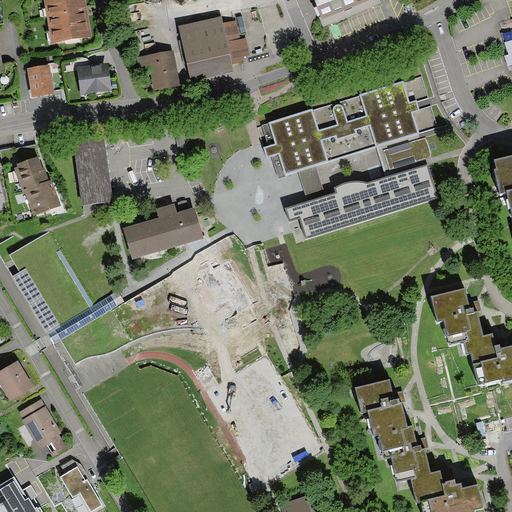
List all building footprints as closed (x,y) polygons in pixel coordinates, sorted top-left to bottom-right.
[(91,36),(84,0),(44,0),(51,42),(91,36)] [(366,0),(314,0),(322,18),(366,0)] [(222,15),(178,25),(190,81),(235,72),(233,66),(246,63),(245,59),(251,58),(247,38),(241,39),(237,21),(224,23),(222,15)] [(162,30),(139,34),(142,50),(165,47),(162,30)] [(511,30),(503,33),(509,52),(505,53),(511,71),(511,70),(511,30)] [(174,51),(138,58),(141,72),(150,71),(154,89),(180,84),(174,51)] [(107,64),(76,69),(80,98),(111,93),(107,64)] [(50,65),(28,69),(33,98),(55,94),(50,65)] [(403,85),(269,123),(275,144),(264,148),(267,156),(278,153),(284,174),(299,170),(316,165),(419,137),(413,114),(418,113),(416,104),(409,106),(403,85)] [(105,139),(74,142),(82,205),(113,201),(105,139)] [(511,155),(495,160),(497,169),(495,170),(501,194),(507,192),(511,212),(511,155)] [(39,156),(17,164),(18,167),(15,168),(24,194),(26,194),(33,216),(61,206),(52,179),(50,180),(45,166),(43,167),(39,156)] [(299,170),(308,201),(325,196),(316,165),(299,170)] [(334,187),(336,193),(325,196),(308,201),(286,208),(290,221),(299,218),(305,239),(438,199),(429,167),(394,177),(382,181),(368,183),(356,181),(348,183),(337,186),(334,187)] [(175,204),(155,210),(158,219),(124,229),(132,258),(186,243),(202,239),(194,208),(177,213),(175,204)] [(15,238),(0,246),(0,258),(50,341),(53,346),(124,304),(117,293),(92,308),(48,234),(30,245),(15,238)] [(279,249),(263,254),(274,296),(288,292),(284,278),(278,280),(276,271),(284,269),(279,249)] [(465,288),(432,296),(438,322),(444,321),(451,345),(464,341),(467,355),(471,354),(474,366),(479,385),(500,380),(501,382),(511,379),(511,346),(508,347),(502,348),(501,344),(496,345),(493,334),(484,336),(477,309),(476,304),(470,306),(465,288)] [(18,361),(0,371),(0,384),(10,401),(34,386),(18,361)] [(390,379),(356,388),(362,413),(368,412),(374,435),(378,434),(385,459),(392,457),(397,481),(411,478),(417,502),(422,502),(424,511),(474,511),(475,510),(484,508),(478,485),(463,489),(461,483),(456,484),(455,479),(450,480),(446,481),(447,482),(444,483),(441,471),(431,473),(426,449),(423,449),(421,444),(418,445),(413,425),(407,427),(406,423),(402,403),(400,403),(399,398),(394,400),(393,394),(390,379)] [(63,434),(42,399),(19,413),(24,420),(23,420),(40,450),(47,445),(51,452),(50,453),(52,457),(68,448),(60,435),(63,434)] [(61,466),(65,474),(78,467),(80,471),(84,469),(82,465),(73,459),(61,466)] [(65,474),(60,477),(73,498),(79,495),(88,511),(92,511),(103,506),(88,479),(86,480),(80,471),(78,467),(65,474)] [(14,477),(0,485),(0,511),(42,511),(34,498),(38,495),(31,485),(23,491),(14,477)] [(280,511),(312,511),(309,499),(280,508),(280,511)]
